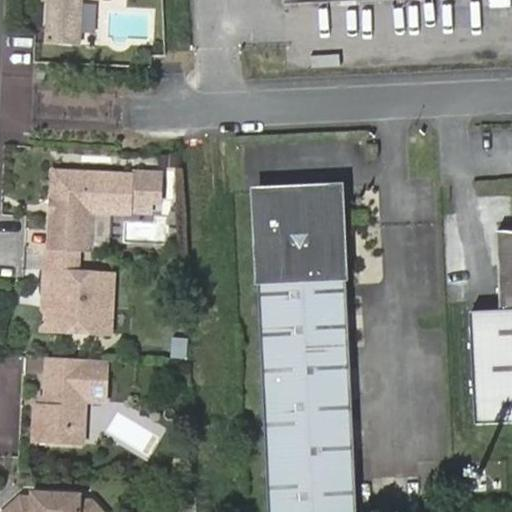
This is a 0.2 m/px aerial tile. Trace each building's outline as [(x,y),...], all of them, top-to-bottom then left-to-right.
[(67,0),(67,5),(64,46),(97,48),(100,0),(67,0)] [(184,170),(184,159),(164,158),(164,169),(184,170)] [(57,173),(54,251),(79,254),(92,254),(94,214),(135,216),(135,211),(137,177),(57,173)] [(163,197),(164,175),(137,173),(137,177),(135,211),(152,211),(153,197),(163,197)] [(330,191),(344,227),(345,209),(344,190),(337,190),(330,191)] [(346,280),(344,227),(330,191),(261,194),(266,283),(262,285),(272,511),(361,511),(351,279),(346,280)] [(472,312),(476,425),(511,422),(511,231),(506,231),(497,231),(501,311),(472,312)] [(79,254),(48,252),(47,276),(51,276),(50,311),(49,334),(110,336),(113,278),(79,276),(79,254)] [(192,358),(193,341),(178,341),(177,358),(192,358)] [(111,363),(52,360),(50,400),(49,409),(43,408),(39,408),(37,443),(71,445),(72,434),(79,423),(87,424),(89,403),(109,405),(111,363)] [(86,446),(87,424),(79,423),(72,434),(71,445),(86,446)] [(181,462),(180,477),(195,479),(195,464),(181,462)] [(85,497),(35,495),(34,500),(23,500),(11,511),(104,511),(96,502),(85,502),(85,497)]
